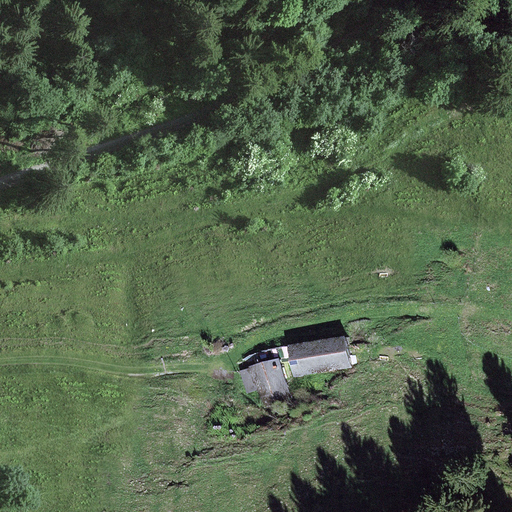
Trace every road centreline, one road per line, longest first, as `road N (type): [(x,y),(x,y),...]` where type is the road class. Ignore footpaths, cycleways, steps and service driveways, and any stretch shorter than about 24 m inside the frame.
road 1 (track): [(407,0),(311,66),(212,112),(0,183)]
road 2 (track): [(0,358),(237,363)]
